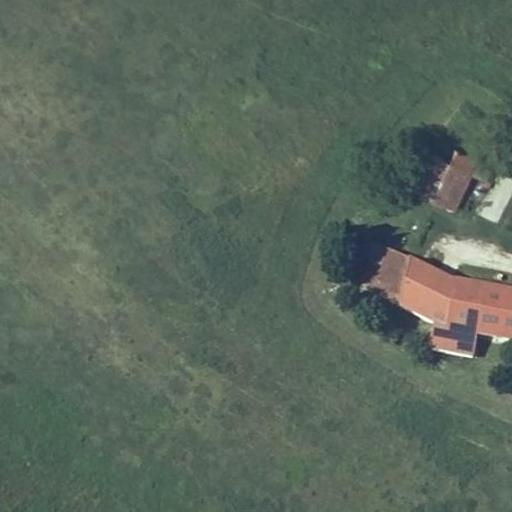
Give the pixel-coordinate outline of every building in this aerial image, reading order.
[(418,208),(456,223),(470,182),(493,190),(497,178),(453,162),(448,177),(430,171),(418,208)] [(511,183),(497,178),(493,190),(481,229),(511,240),(511,183)] [(419,284),(381,270),(378,322),(416,334),(419,284)] [(465,302),(419,284),(416,334),(462,349),(465,302)] [(461,371),(490,374),(492,348),(494,303),(465,302),(462,349),(461,371)] [(511,304),(494,303),(492,348),(511,349),(511,304)]
